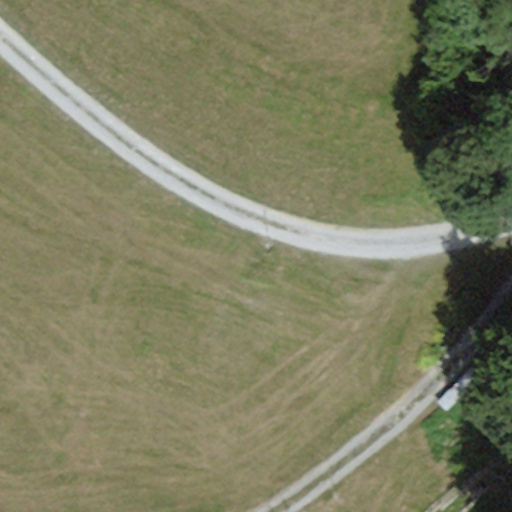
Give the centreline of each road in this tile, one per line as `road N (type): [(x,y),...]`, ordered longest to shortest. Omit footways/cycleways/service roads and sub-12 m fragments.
road 1 (track): [(0,41),(84,116),(210,202),(313,237),(409,248),(511,225)]
road 2 (track): [(268,511),(390,440),(491,322),(511,272)]
